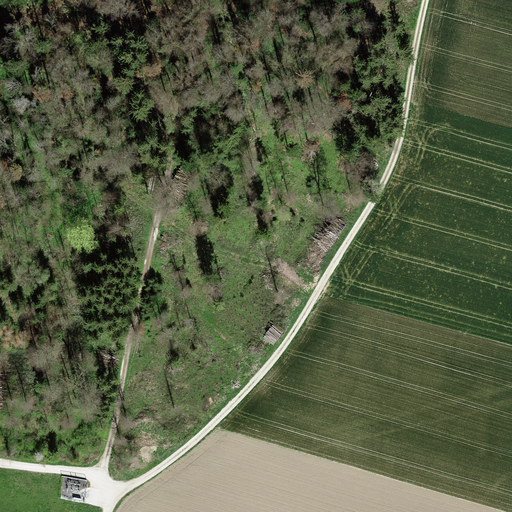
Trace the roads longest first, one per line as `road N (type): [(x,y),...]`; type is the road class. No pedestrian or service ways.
road 1 (track): [(426,0),(392,159),(298,320),(226,409),(114,499)]
road 2 (track): [(211,0),(99,475)]
